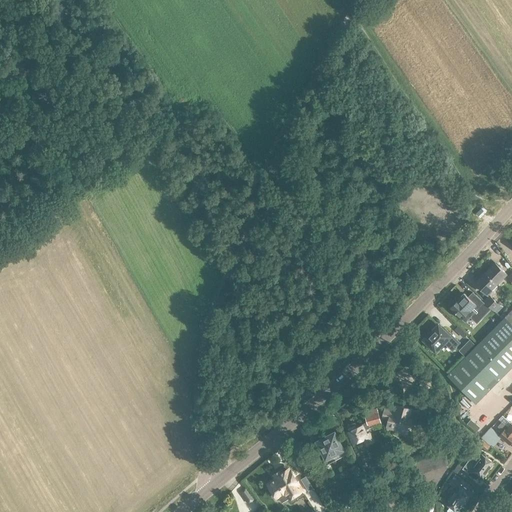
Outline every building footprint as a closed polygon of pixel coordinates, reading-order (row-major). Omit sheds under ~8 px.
[(495,261),(485,272),(497,284),(507,274),(495,261)] [(497,284),(485,272),(474,282),(487,295),(487,294),(488,295),(490,294),(493,291),(492,290),(497,284)] [(491,309),(473,292),(468,297),(464,292),(457,299),(455,297),(449,304),(451,306),(449,308),(461,320),(462,319),(465,323),(470,317),(477,324),(491,309)] [(498,303),(489,294),(483,301),(496,313),(503,306),(499,302),(498,303)] [(511,308),(502,319),(501,320),(511,331),(511,308)] [(511,366),(511,331),(501,320),(447,374),(476,403),(511,366)] [(452,336),(438,322),(422,339),(436,353),(445,343),(446,344),(449,341),(455,347),(459,342),(452,336)] [(470,339),(464,345),(469,350),(475,344),(470,339)] [(460,401),(468,409),(472,405),(464,397),(460,401)] [(395,412),(385,408),(383,415),(383,418),(388,419),(386,428),(396,431),(397,429),(402,430),(401,433),(406,435),(410,420),(407,419),(410,410),(399,407),(397,414),(395,414),(395,412)] [(355,422),(345,426),(347,432),(352,444),(362,439),(366,446),(374,442),(370,432),(367,432),(366,429),(369,427),(369,426),(381,423),(377,408),(366,411),(367,415),(365,415),(368,422),(356,426),(355,422)] [(442,420),(436,411),(428,416),(434,426),(442,420)] [(480,427),(470,419),(467,424),(476,432),(480,427)] [(507,426),(502,421),(498,426),(503,431),(499,435),(498,436),(499,436),(509,445),(511,441),(511,423),(510,422),(507,426)] [(492,446),(500,437),(499,436),(498,436),(499,435),(491,427),(482,437),(492,446)] [(350,461),(344,447),(342,448),(334,432),(331,433),(331,434),(329,435),(328,434),(316,440),(323,457),(321,458),(325,465),(344,456),(347,462),(350,461)] [(483,439),(478,444),(486,450),(490,445),(483,439)] [(444,453),(433,456),(437,469),(448,465),(444,453)] [(462,469),(476,479),(480,475),(483,477),(494,463),(482,454),(475,463),(470,458),(462,469)] [(433,456),(422,460),(426,472),(437,469),(433,456)] [(416,476),(426,472),(422,460),(411,463),(416,476)] [(458,464),(453,470),(457,473),(462,466),(458,464)] [(366,482),(356,465),(349,469),(358,486),(366,482)] [(276,479),(268,484),(275,495),(277,493),(283,490),(288,498),(288,499),(289,499),(291,503),(305,495),(302,490),(298,484),(299,484),(290,470),(284,474),(281,470),(274,474),(276,479)] [(445,502),(458,511),(464,503),(465,504),(473,493),(469,490),(472,486),(455,473),(448,483),(452,485),(448,490),(452,494),(445,502)] [(313,488),(306,476),(301,479),(308,491),(313,488)] [(381,485),(389,488),(391,482),(382,479),(381,485)] [(399,496),(410,490),(405,482),(403,484),(401,480),(396,483),(398,487),(395,490),(399,496)]
